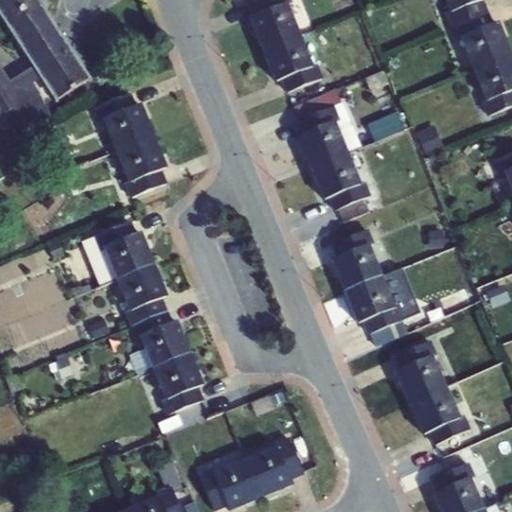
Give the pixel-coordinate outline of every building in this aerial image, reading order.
[(0,0),(0,11),(36,66),(43,77),(58,101),(90,80),(38,0),(0,0)] [(291,0),(256,0),(250,3),(255,16),(288,2),(289,5),(293,4),(291,0)] [(301,0),(298,0),(293,4),(289,5),(301,36),(313,28),(301,0)] [(445,0),(450,11),(451,13),(484,1),(485,0),(445,0)] [(488,10),(484,1),(451,13),(450,11),(446,12),(451,25),(488,10)] [(255,16),(250,18),(263,51),(301,36),(289,5),(288,2),(255,16)] [(494,24),(488,10),(451,25),(457,41),(461,39),(461,38),(494,24)] [(494,24),(461,38),(461,39),(474,70),(511,55),(511,54),(499,22),(494,24)] [(313,66),(301,36),(263,51),(276,83),(282,81),(314,67),(313,66)] [(511,55),(474,70),(487,101),(487,102),(511,91),(511,55)] [(318,64),(313,66),(314,67),(282,81),(286,93),(323,79),(318,64)] [(43,77),(36,66),(11,81),(4,70),(0,72),(0,119),(4,117),(21,145),(55,122),(33,82),(43,77)] [(294,106),(297,121),(335,106),(341,121),(336,123),(349,153),(362,147),(339,88),(303,102),(303,103),(295,106),(294,106)] [(511,107),(511,91),(487,102),(487,101),(482,102),(488,117),(511,107)] [(131,93),(94,108),(100,124),(105,122),(104,120),(137,106),(131,93)] [(295,106),(303,103),(303,102),(299,94),(291,98),(295,106)] [(137,106),(104,120),(105,122),(117,152),(155,137),(142,104),(137,106)] [(336,121),(336,123),(341,121),(335,106),(297,121),(302,134),(336,121)] [(398,111),(380,120),(388,137),(405,129),(398,111)] [(302,134),(298,136),(311,169),(349,153),(336,123),(336,121),(302,134)] [(435,125),(417,133),(426,154),(444,146),(435,125)] [(155,137),(117,152),(129,182),(129,184),(163,171),(168,169),(155,137)] [(408,137),(397,141),(401,156),(412,153),(408,137)] [(484,139),(473,143),(479,160),(490,156),(484,139)] [(349,153),(311,169),(324,201),(329,198),(362,185),(361,183),(349,153)] [(504,172),(511,169),(511,153),(495,161),(501,176),(505,174),(504,172)] [(168,184),(163,171),(129,184),(129,182),(125,184),(131,199),(168,184)] [(366,182),(361,183),(362,185),(329,198),(334,211),(372,197),(366,182)] [(431,193),(402,206),(408,220),(437,207),(431,193)] [(88,209),(80,212),(83,221),(91,218),(88,209)] [(380,209),(342,225),(346,236),(374,225),(376,228),(385,224),(380,209)] [(132,221),(95,236),(101,252),(105,250),(104,248),(137,234),(132,221)] [(369,229),(331,245),(337,258),(369,244),(370,247),(375,245),(369,229)] [(137,234),(104,248),(105,250),(117,281),(156,266),(142,232),(137,234)] [(101,252),(95,236),(82,242),(100,285),(117,281),(105,250),(101,252)] [(59,241),(48,245),(54,260),(65,255),(59,241)] [(337,258),(331,260),(345,293),(383,277),(370,247),(369,244),(337,258)] [(169,297),(156,266),(117,281),(130,311),(130,313),(164,299),(169,297)] [(383,277),(345,293),(358,325),(363,322),(396,309),(395,307),(383,277)] [(502,286),(487,292),(493,308),(508,302),(502,286)] [(130,313),(130,311),(125,313),(130,324),(167,308),(164,299),(130,313)] [(406,320),(399,305),(395,307),(396,309),(363,322),(369,335),(406,320)] [(167,308),(130,324),(137,341),(141,340),(140,337),(173,323),(167,308)] [(481,320),(468,316),(465,325),(478,330),(481,320)] [(105,320),(95,323),(101,337),(110,333),(105,320)] [(407,333),(406,320),(369,335),(372,347),(407,333)] [(173,323),(140,337),(141,340),(153,370),(191,354),(178,321),(173,323)] [(431,341),(394,357),(400,370),(432,354),(434,357),(437,356),(431,341)] [(204,386),(191,354),(153,370),(166,399),(167,402),(199,388),(204,386)] [(400,370),(395,372),(409,404),(447,387),(434,357),(432,354),(400,370)] [(76,374),(69,357),(56,361),(60,372),(56,374),(58,380),(76,374)] [(18,374),(5,379),(11,393),(24,388),(18,374)] [(128,380),(121,383),(124,389),(131,386),(128,380)] [(447,387),(409,404),(424,437),(429,435),(462,419),(460,417),(447,387)] [(167,402),(166,399),(162,401),(168,416),(175,413),(204,402),(199,388),(167,402)] [(204,402),(175,413),(181,429),(195,423),(210,416),(204,402)] [(8,406),(0,409),(0,419),(12,415),(8,406)] [(226,413),(213,418),(218,430),(220,429),(223,438),(233,434),(226,413)] [(462,419),(429,435),(435,447),(471,430),(464,415),(460,417),(462,419)] [(195,423),(181,429),(168,435),(175,450),(202,438),(195,423)] [(290,438),(274,444),(276,448),(278,447),(292,480),(305,475),(290,438)] [(31,445),(11,454),(17,470),(37,461),(31,445)] [(216,473),(214,474),(227,506),(229,511),(230,511),(294,485),(292,480),(278,447),(276,448),(216,473)] [(441,459),(428,465),(432,474),(445,468),(441,459)] [(174,462),(158,469),(165,489),(172,487),(183,482),(174,462)] [(469,463),(432,479),(438,492),(470,477),(472,480),(476,478),(469,463)] [(214,474),(216,473),(214,469),(199,475),(214,511),(227,506),(214,474)] [(472,480),(485,509),(497,504),(484,473),(476,478),(472,480)] [(438,492),(433,494),(440,511),(478,511),(485,509),(472,480),(470,477),(438,492)] [(165,489),(156,493),(158,498),(162,496),(168,511),(182,511),(175,492),(172,487),(165,489)] [(186,487),(175,492),(182,511),(208,511),(204,500),(193,505),(186,487)] [(124,511),(168,511),(162,496),(158,498),(124,511)]
